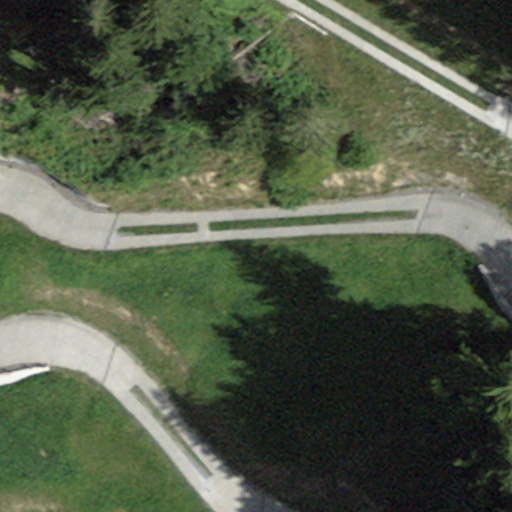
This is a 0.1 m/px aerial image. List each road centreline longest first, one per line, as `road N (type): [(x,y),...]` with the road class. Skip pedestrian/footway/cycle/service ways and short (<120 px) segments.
road 1 (track): [(0,190),(87,232),(429,213),(458,219),(493,241),(511,267)]
road 2 (track): [(247,511),(105,361),(60,340),(0,347)]
road 3 (track): [(511,125),(298,0)]
